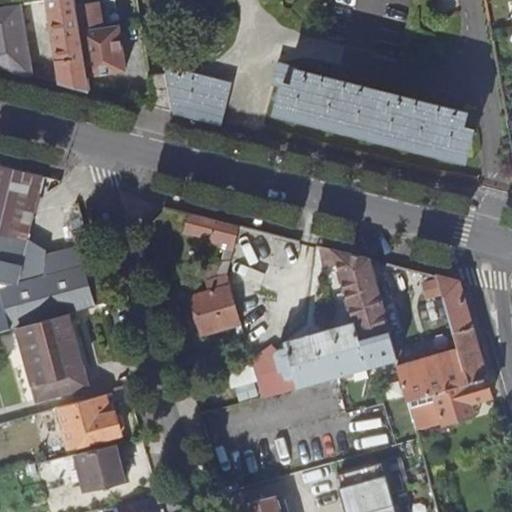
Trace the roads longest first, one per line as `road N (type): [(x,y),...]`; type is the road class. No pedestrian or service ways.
road 1 (secondary): [(95,139),(477,237)]
road 2 (residential): [(197,511),(95,139)]
road 3 (residential): [(477,237),(477,290),(508,364)]
road 4 (residential): [(508,364),(506,243)]
